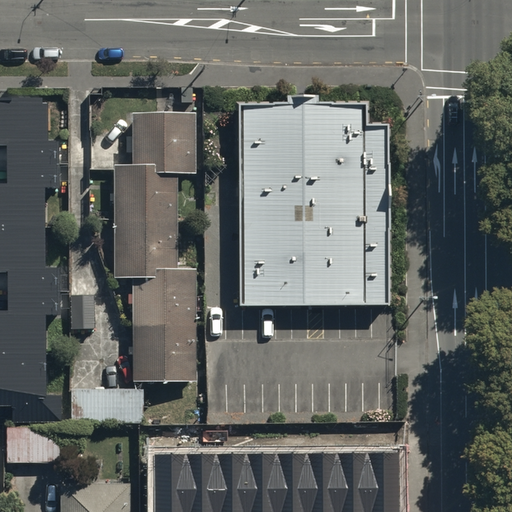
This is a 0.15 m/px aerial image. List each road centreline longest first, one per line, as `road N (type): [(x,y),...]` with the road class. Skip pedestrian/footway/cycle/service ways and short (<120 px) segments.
road 1 (primary): [(478,511),(475,20)]
road 2 (tertiary): [(0,22),(475,20)]
